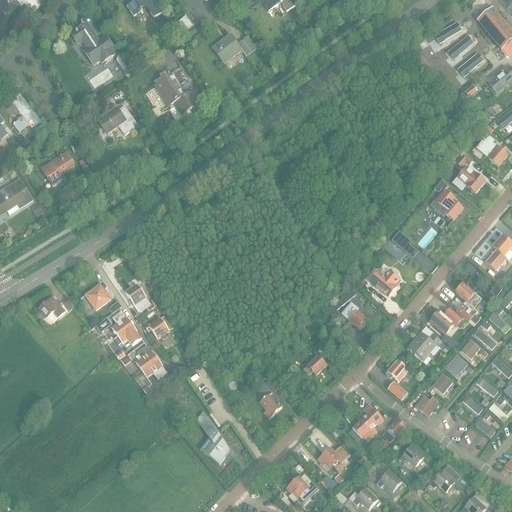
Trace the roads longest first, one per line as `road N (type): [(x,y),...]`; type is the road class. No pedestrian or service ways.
road 1 (tertiary): [(10,293),(130,219),(426,0)]
road 2 (residential): [(355,375),(511,192)]
road 3 (residential): [(221,511),(355,375)]
road 4 (unknown): [(25,43),(62,119),(52,120),(9,61)]
